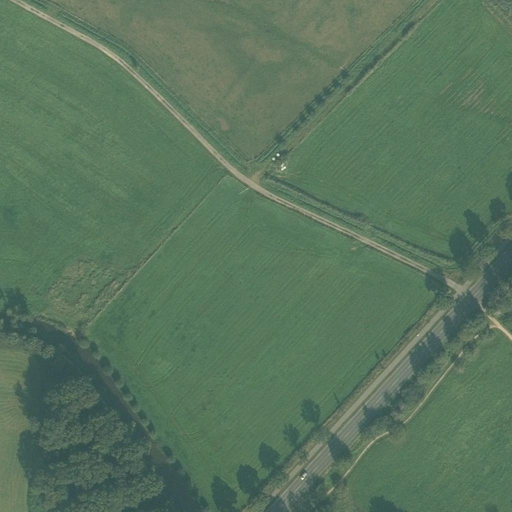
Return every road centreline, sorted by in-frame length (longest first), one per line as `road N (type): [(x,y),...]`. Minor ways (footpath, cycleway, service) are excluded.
road 1 (track): [(460,289),(248,187),(118,57),(13,0)]
road 2 (secondary): [(511,249),(274,511)]
road 3 (track): [(435,0),(248,187)]
